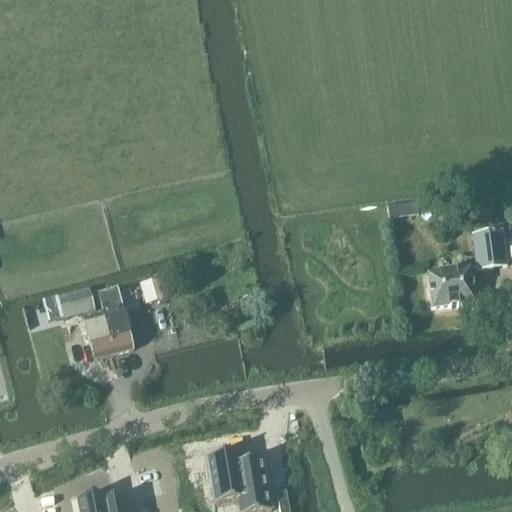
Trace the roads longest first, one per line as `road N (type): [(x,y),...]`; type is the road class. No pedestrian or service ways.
road 1 (tertiary): [(0,465),(258,398),(511,361)]
road 2 (track): [(348,511),(307,391)]
